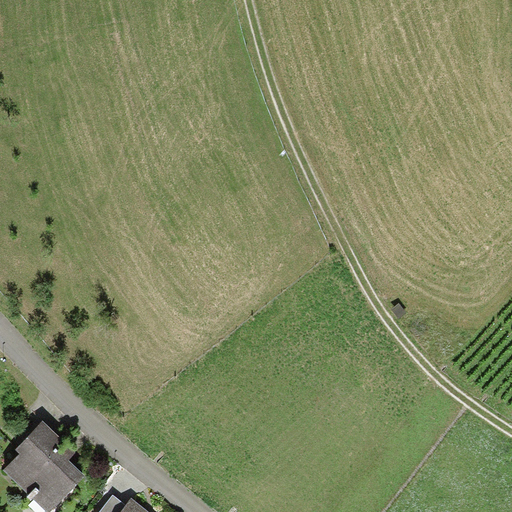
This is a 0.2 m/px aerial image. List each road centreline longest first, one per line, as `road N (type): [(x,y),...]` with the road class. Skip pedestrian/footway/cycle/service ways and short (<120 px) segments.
road 1 (track): [(511,430),(439,383),(372,303),(315,196),(242,0)]
road 2 (unclassified): [(0,324),(200,511)]
